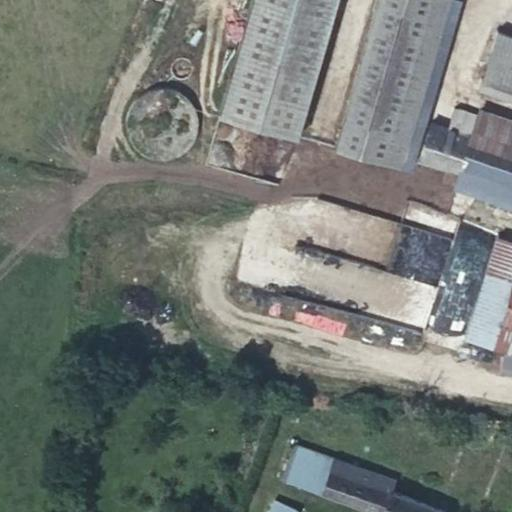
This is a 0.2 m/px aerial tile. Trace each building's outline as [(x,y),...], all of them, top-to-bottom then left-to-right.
[(339,0),(256,0),(224,113),(302,135),(339,0)] [(385,0),(334,142),(416,171),(419,161),(433,119),(476,4),(465,0),(385,0)] [(511,27),(504,24),(484,81),(511,90),(511,27)] [(480,115),(474,134),(511,147),(511,114),(485,105),(480,115)] [(474,134),(480,115),(458,108),(451,126),(474,134)] [(419,161),(458,176),(474,134),(451,126),(433,119),(419,161)] [(511,147),(474,134),(458,176),(455,185),(511,204),(511,147)] [(511,238),(479,227),(446,322),(511,345),(511,238)] [(427,323),(431,277),(360,270),(356,317),(427,323)] [(287,442),(277,481),(365,511),(439,511),(390,494),(394,482),(287,442)] [(298,511),(302,506),(274,493),(268,511),(298,511)]
